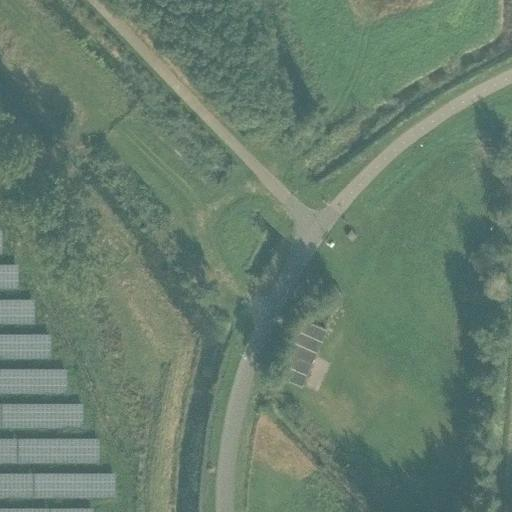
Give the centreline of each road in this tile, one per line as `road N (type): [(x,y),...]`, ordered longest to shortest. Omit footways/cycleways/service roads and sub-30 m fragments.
road 1 (unclassified): [(317,231),(90,0)]
road 2 (unclassified): [(224,511),(226,458),(247,367),(317,231)]
